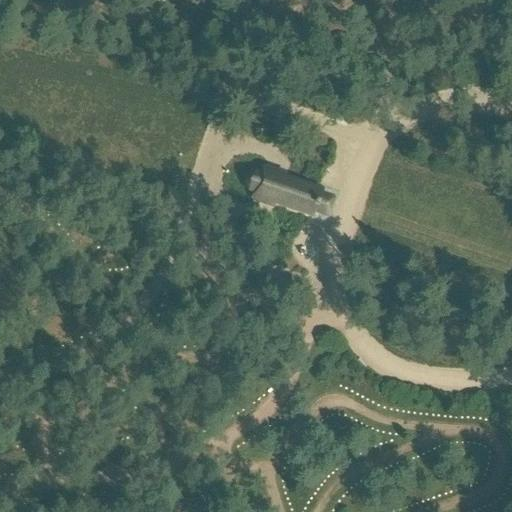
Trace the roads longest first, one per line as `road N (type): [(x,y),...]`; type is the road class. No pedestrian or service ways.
road 1 (track): [(511,372),(460,380),(401,369),(361,318),(337,267),(367,144),(386,122)]
road 2 (track): [(393,0),(386,122),(471,98),(511,99)]
